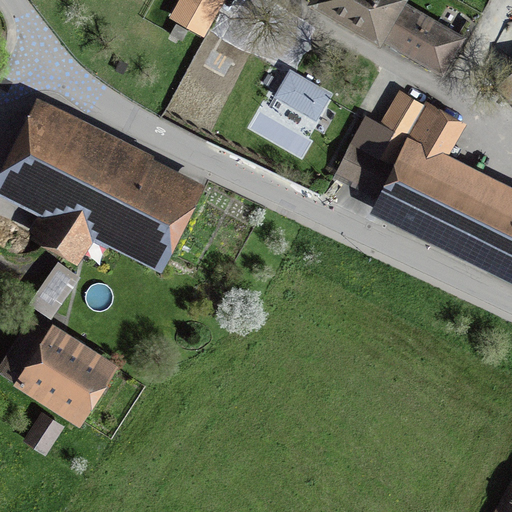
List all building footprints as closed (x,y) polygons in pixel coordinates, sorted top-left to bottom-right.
[(216,9),(200,0),(190,0),(180,20),(203,33),(216,9)] [(400,3),(401,0),(315,0),(314,3),(378,40),(380,36),(442,72),(461,39),(400,3)] [(326,95),(291,75),(280,95),(315,115),(326,95)] [(422,146),(439,115),(401,93),(382,126),(366,117),(352,145),(391,166),(392,167),(407,138),(412,141),(422,146)] [(407,151),(433,164),(457,125),(439,115),(422,146),(412,141),(407,151)] [(161,253),(193,188),(147,165),(142,174),(38,120),(9,175),(10,176),(3,189),(29,202),(36,189),(64,203),(49,232),(51,241),(73,256),(93,218),(161,253)] [(377,193),(391,166),(352,145),(337,172),(377,193)] [(378,209),(511,276),(511,203),(433,164),(407,151),(378,209)] [(60,265),(32,297),(49,309),(74,274),(60,265)] [(76,417),(104,374),(30,327),(3,369),(76,417)] [(53,435),(60,426),(42,414),(25,437),(39,447),(50,432),(53,435)] [(511,511),(511,493),(502,511),(511,511)]
